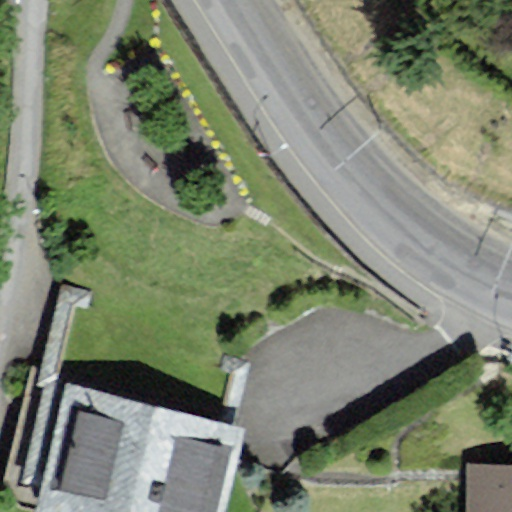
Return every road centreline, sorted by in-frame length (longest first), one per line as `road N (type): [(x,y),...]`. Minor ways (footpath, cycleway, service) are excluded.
road 1 (secondary): [(226,0),(349,178),(441,261),(511,299)]
road 2 (residential): [(0,317),(11,282),(33,0)]
